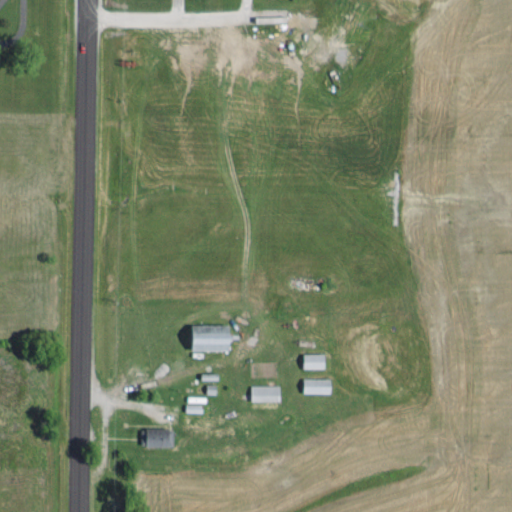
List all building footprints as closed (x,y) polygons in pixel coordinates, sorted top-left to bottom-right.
[(193,323),(192,348),(233,349),(234,323),(193,323)] [(326,351),(304,351),(304,366),(326,366),(326,351)] [(304,391),(332,391),(332,376),(304,375),(304,391)] [(252,399),(280,398),(280,383),(251,383),(252,399)] [(141,444),(174,444),(174,426),(141,426),(141,444)]
